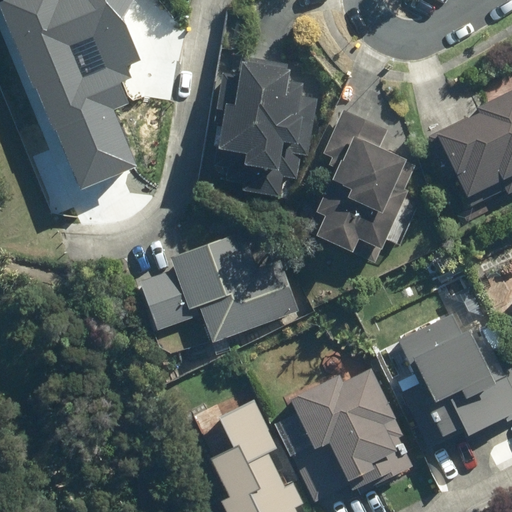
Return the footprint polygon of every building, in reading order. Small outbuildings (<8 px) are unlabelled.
[(280,204),(299,90),(227,78),(208,192),(280,204)] [(511,85),(459,112),(493,178),(511,168),(511,85)] [(345,104),(303,230),(382,257),(424,130),(345,104)] [(149,267),(184,354),(297,309),(262,222),(149,267)] [(400,392),(428,450),(463,432),(465,438),(511,415),(511,364),(509,359),(498,365),(488,343),(476,349),(467,333),(461,335),(451,313),(396,340),(416,383),(400,392)] [(386,367),(292,403),(329,499),(423,464),(386,367)] [(310,511),(271,427),(208,456),(233,511),(310,511)]
